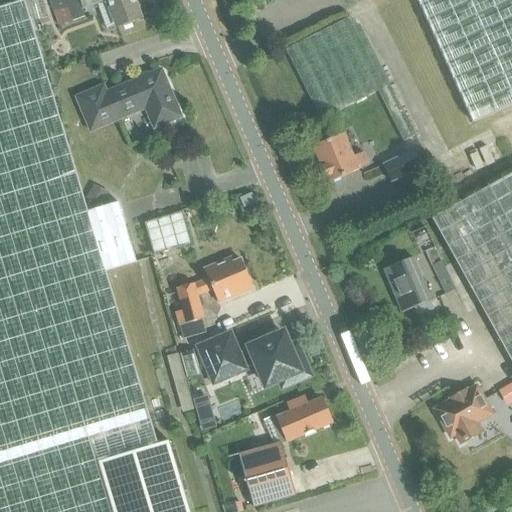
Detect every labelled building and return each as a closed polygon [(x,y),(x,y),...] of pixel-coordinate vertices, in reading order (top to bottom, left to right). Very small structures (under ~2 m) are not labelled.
[(41,0),(28,0),(35,22),(47,18),(41,0)] [(133,19),(140,17),(133,0),(48,0),(59,27),(85,17),(83,11),(108,2),(117,26),(125,23),(126,27),(135,24),(133,19)] [(511,0),(418,0),(474,123),(511,105),(511,0)] [(111,511),(97,463),(158,445),(106,271),(137,262),(119,203),(88,212),(26,3),(0,10),(0,511),(111,511)] [(403,142),(415,137),(359,26),(349,19),(287,51),(321,121),(378,92),(403,142)] [(88,130),(109,122),(145,107),(153,127),(181,116),(161,67),(107,90),(105,85),(75,97),(88,130)] [(511,129),(497,137),(505,155),(511,152),(511,129)] [(339,180),(369,167),(364,154),(354,159),(344,136),(314,150),(329,184),(332,182),(333,185),(340,181),(339,180)] [(416,137),(381,155),(385,164),(382,166),(392,186),(422,170),(420,165),(427,162),(416,137)] [(511,174),(488,188),(511,230),(511,174)] [(93,184),(86,198),(102,207),(109,193),(93,184)] [(511,235),(487,192),(433,221),(511,362),(511,235)] [(239,198),(243,207),(256,202),(252,193),(239,198)] [(182,213),(145,224),(154,255),(191,244),(182,213)] [(431,268),(441,264),(436,250),(426,254),(431,268)] [(403,314),(430,303),(412,260),(385,272),(403,314)] [(207,280),(195,285),(200,297),(213,292),(218,304),(253,289),(241,261),(234,264),(232,261),(204,273),(207,280)] [(199,298),(200,297),(195,285),(176,290),(182,312),(175,314),(181,338),(203,332),(200,321),(205,320),(199,298)] [(227,343),(196,356),(211,391),(242,378),(241,376),(253,371),(263,395),(277,389),(280,395),(305,384),(296,363),(290,366),(280,343),(247,357),(248,358),(236,363),(227,343)] [(194,351),(180,354),(187,378),(200,375),(194,351)] [(511,383),(499,391),(507,406),(511,402),(511,383)] [(450,402),(434,411),(450,439),(455,436),(460,445),(481,433),(476,424),(491,416),(476,387),(467,393),(466,391),(450,401),(450,402)] [(208,397),(198,399),(193,401),(202,431),(216,428),(208,397)] [(274,445),(238,456),(254,509),(295,497),(280,446),(287,443),(288,445),(332,425),(328,415),(331,414),(327,405),(324,407),(321,400),(307,407),(303,399),(288,406),(291,413),(279,419),(277,415),(264,421),(274,445)] [(190,511),(169,441),(158,445),(97,463),(111,511),(190,511)]
